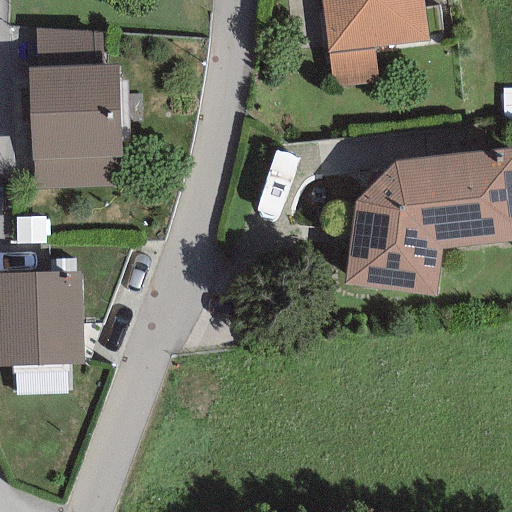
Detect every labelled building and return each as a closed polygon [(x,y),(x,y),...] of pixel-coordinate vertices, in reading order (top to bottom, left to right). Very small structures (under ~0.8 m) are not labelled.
[(422,0),(320,0),(331,89),(378,83),(377,77),(374,47),(427,41),(422,0)] [(35,30),(37,68),(103,66),(101,34),(35,30)] [(37,68),(27,68),(31,160),(34,160),(35,189),(112,186),(111,157),(121,157),(117,65),(103,66),(37,68)] [(511,241),(511,148),(395,161),(354,201),(344,287),(434,296),(442,250),(511,241)] [(0,275),(0,363),(80,361),(77,273),(0,275)]
